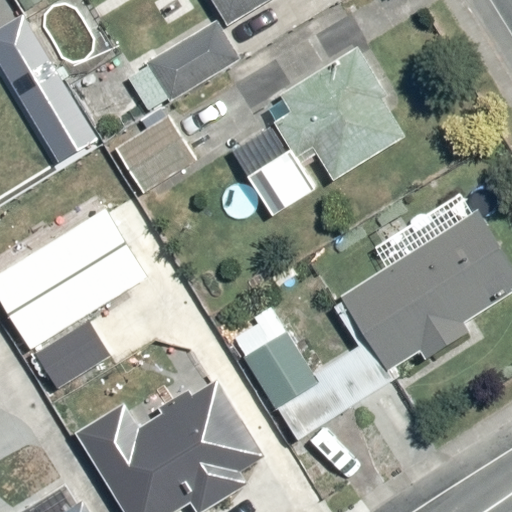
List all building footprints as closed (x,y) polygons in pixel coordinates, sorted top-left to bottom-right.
[(38,0),(15,0),(21,10),(38,0)] [(279,0),(217,0),(234,27),(279,0)] [(28,12),(0,28),(0,53),(68,166),(106,143),(28,12)] [(247,61),(223,20),(132,76),(157,116),(247,61)] [(273,107),(284,124),(239,151),(279,219),(342,181),(415,137),(365,52),(273,107)] [(0,164),(28,145),(5,113),(0,116),(0,164)] [(202,164),(175,117),(123,146),(150,194),(202,164)] [(467,327),(511,297),(511,250),(487,213),(470,186),(380,245),(393,264),(345,295),(399,377),(438,351),(442,356),(473,335),(467,327)] [(360,350),(320,376),(291,331),(282,336),(269,314),(242,331),(257,355),(248,361),(301,444),(386,390),(360,350)] [(86,436),(131,511),(231,511),(250,501),(244,492),(259,483),(251,469),(269,458),(223,379),(144,426),(133,408),(86,436)] [(95,511),(76,481),(27,511),(95,511)]
